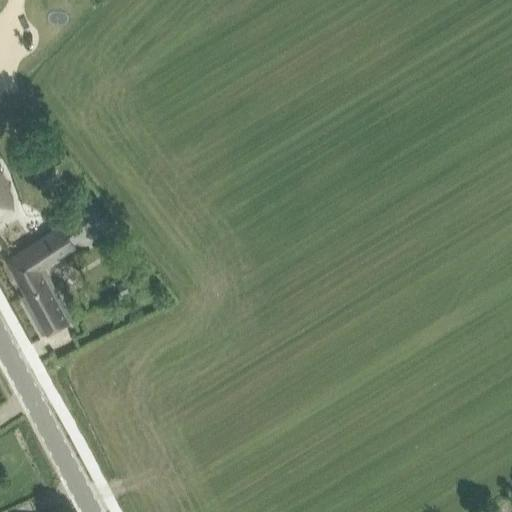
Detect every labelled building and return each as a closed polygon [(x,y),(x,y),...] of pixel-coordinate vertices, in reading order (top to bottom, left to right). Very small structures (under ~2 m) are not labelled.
[(0,210),(0,211),(0,209),(0,199),(9,196),(0,176),(0,210)] [(58,224),(7,259),(25,294),(21,295),(42,334),(60,324),(71,318),(43,265),(74,244),(71,240),(95,224),(100,231),(110,224),(89,199),(57,221),(58,224)] [(53,201),(39,209),(49,226),(63,217),(53,201)] [(39,209),(36,212),(35,210),(22,217),(33,235),(49,226),(39,209)] [(148,281),(142,270),(117,283),(122,295),(148,281)]
